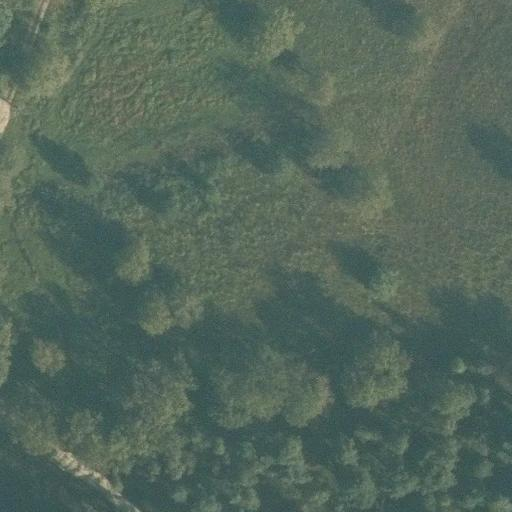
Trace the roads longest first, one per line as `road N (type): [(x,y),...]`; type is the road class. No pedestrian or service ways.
road 1 (track): [(139,511),(0,406)]
road 2 (track): [(0,130),(43,0)]
